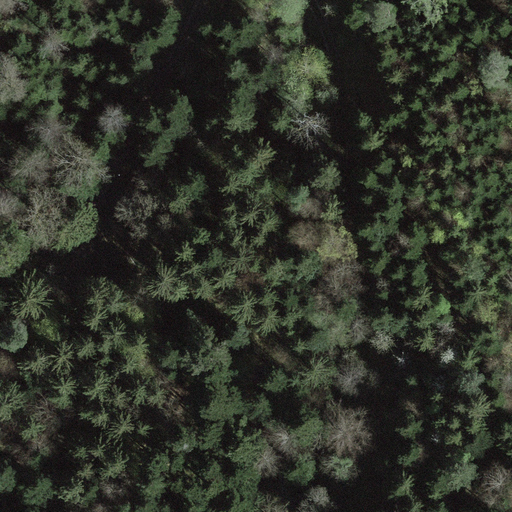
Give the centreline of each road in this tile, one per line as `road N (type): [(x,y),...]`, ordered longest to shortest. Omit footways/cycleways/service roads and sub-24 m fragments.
road 1 (track): [(51,511),(78,266),(100,184),(196,0)]
road 2 (track): [(332,511),(370,438),(384,384),(364,221),(329,46),(311,0)]
